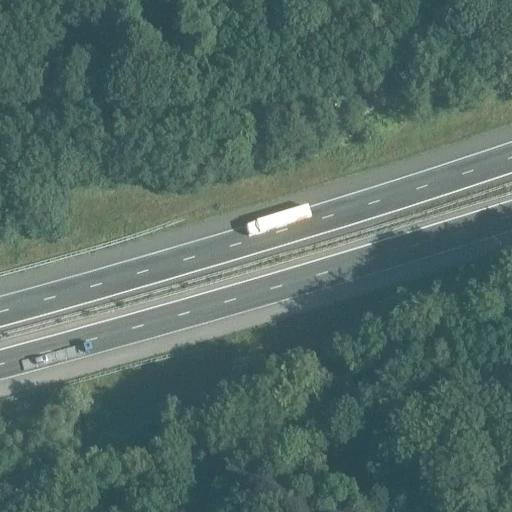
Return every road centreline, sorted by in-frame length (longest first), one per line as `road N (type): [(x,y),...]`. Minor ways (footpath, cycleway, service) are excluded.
road 1 (motorway): [(511,157),(0,310)]
road 2 (motorway): [(0,366),(511,216)]
road 3 (unclassified): [(0,118),(336,115),(400,78),(424,39),(430,0)]
road 4 (unclassified): [(511,345),(473,343),(391,370),(127,511)]
